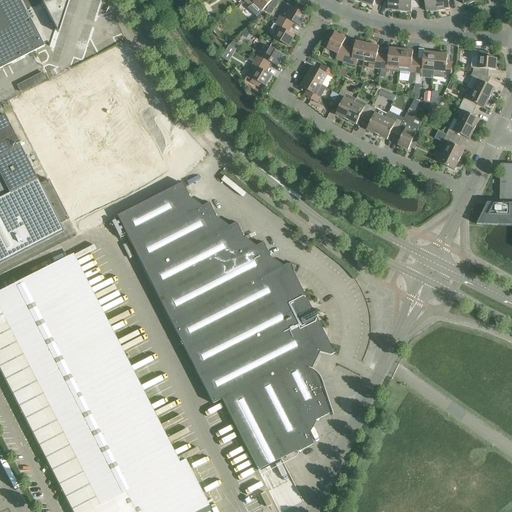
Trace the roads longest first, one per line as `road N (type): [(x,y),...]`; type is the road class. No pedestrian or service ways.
road 1 (unknown): [(235,511),(207,427),(110,233),(91,233),(0,279)]
road 2 (residential): [(469,190),(372,151),(292,103),(285,85),(310,33)]
road 3 (tertiary): [(282,185),(188,97),(133,0)]
road 4 (unclassified): [(396,335),(312,511)]
road 5 (residential): [(325,6),(374,25),(509,36)]
road 6 (tertiary): [(282,185),(359,246),(425,279)]
road 7 (tertiary): [(434,259),(282,185)]
road 8 (unknown): [(0,380),(64,511)]
road 9 (unknown): [(0,87),(62,54),(84,0)]
